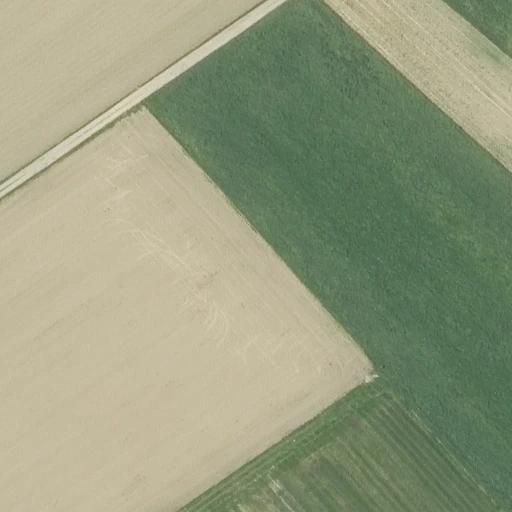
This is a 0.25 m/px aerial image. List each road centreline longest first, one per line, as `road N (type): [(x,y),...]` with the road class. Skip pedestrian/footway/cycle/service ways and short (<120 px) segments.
road 1 (track): [(0,193),(280,0)]
road 2 (track): [(386,375),(191,511)]
